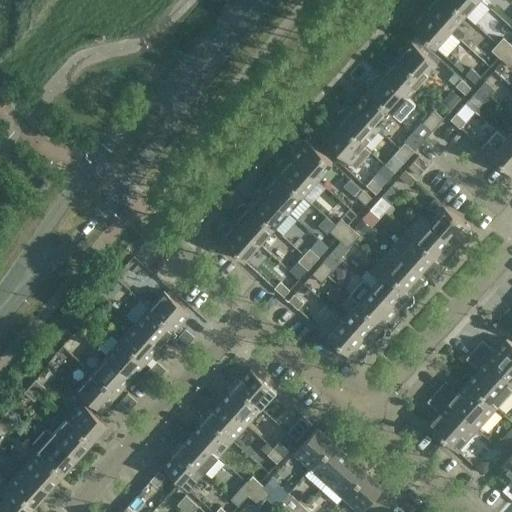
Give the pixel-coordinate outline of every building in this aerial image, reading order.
[(464,15),(447,0),(431,0),(424,8),(450,31),(464,15)] [(477,0),(447,0),(464,15),(477,0)] [(450,31),(424,8),(409,25),(435,48),(436,47),(446,56),(460,41),(449,31),(450,31)] [(491,50),(503,60),(510,67),(511,64),(511,45),(503,37),(491,50)] [(410,41),(395,58),(421,81),(436,64),(410,41)] [(421,81),(395,58),(381,74),(406,97),(421,81)] [(471,68),(465,75),(475,83),(481,77),(471,68)] [(415,104),(406,97),(381,74),(377,79),(375,78),(372,77),(369,78),(366,81),(366,84),(366,87),(368,89),(366,90),(392,113),(400,121),(415,104)] [(455,86),(465,94),(471,88),(461,79),(455,86)] [(495,89),(485,80),(480,86),(489,95),(495,89)] [(489,95),(480,86),(474,93),(483,101),(489,95)] [(392,113),(366,90),(352,106),(378,129),(392,113)] [(378,129),(352,106),(338,123),(363,145),(378,129)] [(437,125),(443,119),(433,110),(428,116),(437,125)] [(450,119),(459,128),(465,121),(456,113),(450,119)] [(437,125),(428,116),(422,123),(431,132),(437,125)] [(363,145),(338,123),(337,123),(336,122),(332,122),(329,123),(326,126),(326,129),(327,132),(328,133),(323,139),(355,169),(370,152),(363,145)] [(511,144),(496,130),(481,147),(511,174),(511,144)] [(511,130),(505,138),(496,130),(511,144),(511,130)] [(332,163),(306,140),(304,141),(303,140),(300,140),(297,141),(294,144),(293,147),(294,150),(295,151),(291,156),(317,180),(332,163)] [(409,157),(414,151),(404,142),(399,148),(409,157)] [(409,157),(399,148),(393,155),(402,164),(409,157)] [(418,175),(428,164),(418,155),(408,166),(418,175)] [(317,180),(291,156),(286,162),(285,161),(281,160),(278,161),(275,164),(275,167),(276,170),(277,172),(302,196),(317,180)] [(405,170),(399,177),(409,185),(415,179),(405,170)] [(302,196),(277,172),(276,174),(274,172),(271,172),(268,173),(265,176),(265,179),(266,182),(267,183),(262,189),(288,212),(302,196)] [(375,194),(381,188),(371,179),(365,186),(375,194)] [(288,212),(262,189),(248,205),(273,228),(288,212)] [(356,196),(366,205),(371,198),(362,190),(356,196)] [(391,205),(381,197),(376,203),(385,211),(391,205)] [(469,231),(470,229),(436,198),(428,207),(436,215),(430,223),(455,246),(460,241),(461,242),(464,242),(468,241),(471,238),(471,235),(470,232),(469,231)] [(273,228),(248,205),(247,205),(246,204),(243,203),(239,204),(237,208),(236,210),(237,213),(239,215),(233,221),(259,244),(273,228)] [(385,211),(376,203),(370,209),(379,218),(385,211)] [(344,233),(350,227),(340,219),(335,225),(344,233)] [(259,244),(233,221),(228,226),(228,225),(224,225),(221,226),(218,229),(218,232),(219,235),(220,236),(218,238),(244,261),(259,244)] [(455,246),(430,223),(423,230),(413,221),(405,230),(441,262),(442,261),(443,262),(446,262),(450,261),(453,258),(453,255),(452,252),(451,251),(455,246)] [(338,240),(344,233),(335,225),(329,231),(338,240)] [(359,236),(350,227),(344,233),(354,242),(359,236)] [(441,262),(405,230),(391,246),(426,278),(431,273),(432,274),(435,274),(438,273),(441,270),(442,267),(441,264),(440,263),(441,262)] [(338,240),(341,242),(348,248),(354,242),(344,233),(338,240)] [(318,239),(309,248),(303,254),(313,263),(319,257),(319,256),(327,247),(318,239)] [(426,278),(391,246),(376,262),(412,294),(426,278)] [(313,263),(303,254),(297,261),(307,270),(313,263)] [(333,270),(323,261),(318,267),(327,276),(333,270)] [(412,294),(376,262),(368,271),(378,280),(372,287),(397,310),(402,305),(404,306),(407,307),(411,306),(414,303),(414,300),(413,296),(411,295),(412,294)] [(327,276),(318,267),(312,274),(321,283),(327,276)] [(280,281),(274,288),(273,288),(283,297),(290,290),(280,281)] [(397,310),(372,287),(357,303),(383,326),(384,325),(385,327),(389,327),(392,326),(394,324),(395,321),(394,318),(392,316),(397,310)] [(164,291),(149,308),(174,331),(189,314),(164,291)] [(297,309),(298,309),(303,303),(294,294),(288,301),(297,309)] [(383,326),(357,303),(349,295),(340,305),(349,312),(343,319),(368,342),(373,337),(375,338),(378,339),(382,338),(385,335),(385,332),(384,328),(382,327),(383,326)] [(149,308),(134,324),(160,347),(174,331),(149,308)] [(368,342),(343,319),(334,311),(319,328),(353,359),(354,358),(355,360),(359,360),(362,359),(365,356),(365,353),(364,349),(363,348),(368,342)] [(160,347),(134,324),(120,340),(145,363),(160,347)] [(188,343),(194,337),(184,328),(179,335),(188,343)] [(188,343),(179,335),(173,341),(183,350),(188,343)] [(482,340),(474,349),(511,383),(511,343),(506,338),(501,344),(501,350),(497,354),(482,340)] [(120,340),(105,356),(131,379),(145,363),(120,340)] [(511,383),(474,349),(465,359),(481,372),(477,377),(471,377),(467,382),(496,408),(511,390),(511,383)] [(105,356),(91,372),(116,395),(131,379),(105,356)] [(159,376),(165,369),(156,361),(150,367),(159,376)] [(159,376),(150,367),(144,373),(154,382),(159,376)] [(276,392),(250,368),(235,385),(261,408),(276,392)] [(101,412),(116,395),(91,372),(76,389),(101,412)] [(29,386),(38,395),(44,388),(34,380),(29,386)] [(496,408),(467,382),(462,387),(462,393),(459,397),(443,383),(435,392),(481,433),(483,431),(479,427),(496,408)] [(261,408),(235,385),(221,401),(246,424),(261,408)] [(29,386),(23,393),(32,401),(38,395),(29,386)] [(481,433),(435,392),(427,401),(442,415),(438,420),(433,420),(428,425),(457,452),(475,432),(479,435),(481,433)] [(131,408),(136,401),(127,393),(121,399),(131,408)] [(131,408),(121,399),(115,405),(125,414),(131,408)] [(246,424),(221,401),(206,417),(232,441),(246,424)] [(81,402),(66,419),(91,442),(106,425),(81,402)] [(312,424),(302,415),(286,432),(296,441),(312,424)] [(232,441),(206,417),(192,434),(217,457),(232,441)] [(91,442),(66,419),(51,435),(77,458),(91,442)] [(316,427),(293,453),(310,468),(333,443),(316,427)] [(77,458),(51,435),(45,429),(30,446),(37,451),(62,474),(77,458)] [(217,457),(192,434),(177,450),(203,473),(217,457)] [(279,442),(273,448),(282,457),(288,450),(279,442)] [(333,443),(310,468),(326,483),(349,457),(333,443)] [(282,457),(273,448),(267,455),(277,463),(282,457)] [(203,473),(177,450),(162,467),(188,490),(203,473)] [(62,474),(37,451),(22,467),(48,490),(62,474)] [(511,453),(500,466),(506,471),(511,471),(511,478),(502,490),(511,498),(511,497),(511,453)] [(349,457),(326,483),(342,497),(365,472),(349,457)] [(48,490),(22,467),(8,483),(33,506),(48,490)] [(158,471),(150,481),(156,487),(165,477),(158,471)] [(365,472),(342,497),(358,511),(359,511),(382,487),(365,472)] [(255,491),(261,484),(252,476),(246,482),(255,491)] [(250,497),(255,491),(246,482),(231,499),(238,505),(248,495),(250,497)] [(8,483),(0,491),(0,506),(6,511),(28,511),(33,506),(8,483)] [(271,493),(261,484),(255,491),(265,499),(271,493)] [(265,499),(255,491),(250,497),(260,505),(265,499)] [(288,493),(279,502),(290,511),(299,511),(304,507),(288,493)] [(183,510),(191,501),(185,495),(177,504),(183,510)] [(185,511),(193,511),(198,507),(191,501),(183,510),(185,511)]
